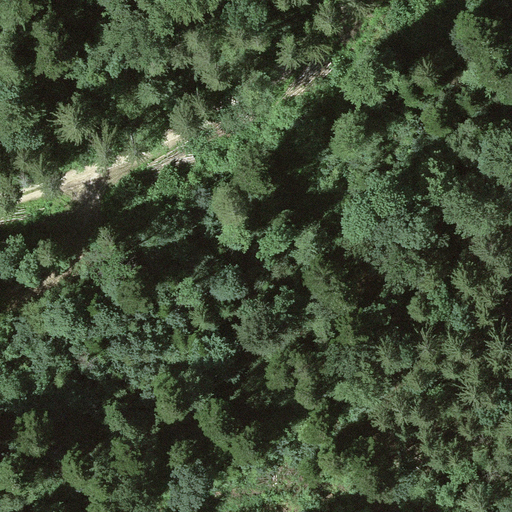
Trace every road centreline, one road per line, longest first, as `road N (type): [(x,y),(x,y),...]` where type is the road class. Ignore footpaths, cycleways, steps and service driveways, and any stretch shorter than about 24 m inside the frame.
road 1 (track): [(0,200),(155,147),(273,75),(351,0)]
road 2 (track): [(86,176),(71,255),(35,293),(0,310)]
